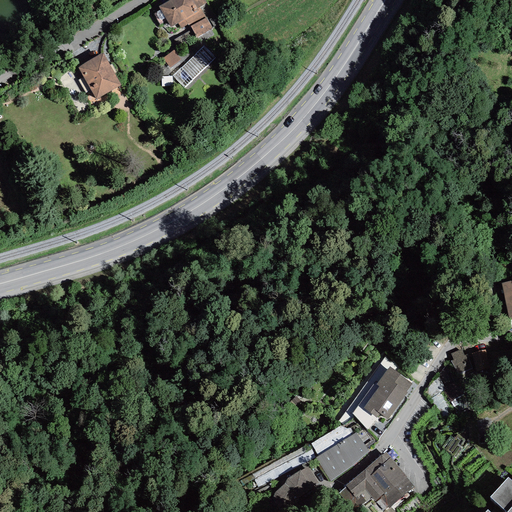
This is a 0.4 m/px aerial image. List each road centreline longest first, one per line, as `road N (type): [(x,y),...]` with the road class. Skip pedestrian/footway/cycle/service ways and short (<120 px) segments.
road 1 (secondary): [(384,0),(296,125),(229,184),(131,241),(0,285)]
road 2 (residential): [(511,327),(454,342),(382,445),(299,511)]
road 3 (residential): [(0,86),(142,0)]
